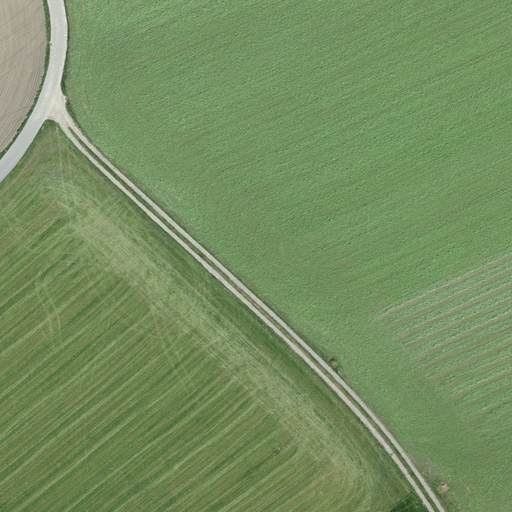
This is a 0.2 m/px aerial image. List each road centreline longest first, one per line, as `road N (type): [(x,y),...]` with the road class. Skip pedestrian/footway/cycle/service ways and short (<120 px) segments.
road 1 (track): [(45,102),(326,371),(436,511)]
road 2 (residential): [(55,0),(53,79),(28,135),(0,170)]
